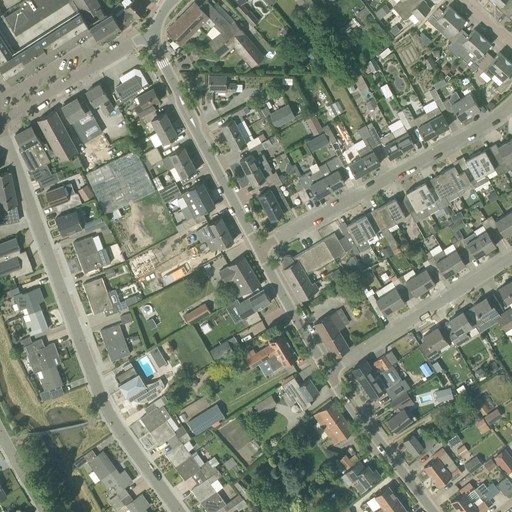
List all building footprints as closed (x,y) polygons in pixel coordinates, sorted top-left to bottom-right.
[(79,41),(78,40),(86,35),(87,36),(94,32),(91,28),(86,19),(73,0),(23,0),(18,4),(20,7),(5,17),(3,13),(0,9),(0,65),(11,84),(18,80),(17,78),(25,73),(26,75),(38,67),(38,65),(45,60),(46,62),(59,54),(58,52),(66,48),(66,49),(79,41)] [(112,23),(106,15),(97,0),(73,0),(86,19),(91,28),(94,32),(100,41),(102,41),(117,32),(112,23)] [(138,0),(131,0),(132,0),(125,7),(120,1),(111,10),(112,11),(123,28),(123,29),(135,18),(146,7),(138,0)] [(231,24),(207,0),(206,0),(199,7),(195,2),(166,30),(181,45),(200,26),(213,39),(231,24)] [(295,0),(307,15),(317,7),(312,0),(295,0)] [(394,8),(399,13),(413,0),(398,0),(397,2),(397,5),(394,8)] [(407,19),(413,13),(419,19),(431,9),(426,3),(427,2),(425,0),(413,0),(399,13),(404,19),(407,19)] [(511,0),(492,0),(496,4),(495,5),(504,12),(511,3),(511,0)] [(253,25),(259,20),(250,10),(243,3),(241,4),(240,3),(236,6),(244,15),(253,25)] [(373,12),(379,18),(389,10),(384,3),(373,12)] [(457,13),(449,5),(441,13),(437,9),(428,19),(432,23),(437,19),(445,26),(458,12),(457,12),(457,13)] [(117,32),(122,29),(123,28),(112,11),(106,15),(112,23),(117,32)] [(453,43),(462,33),(458,29),(465,20),(457,13),(458,13),(458,12),(445,26),(453,34),(449,38),(453,43)] [(263,56),(235,21),(231,24),(213,39),(209,42),(221,56),(234,45),(252,66),(263,56)] [(482,36),(474,29),(467,37),(462,33),(453,43),(458,47),(462,42),(470,50),(483,36),(483,35),(482,36)] [(478,66),(488,56),(483,52),(491,44),(483,36),(470,50),(463,58),(467,62),(471,59),(478,66)] [(508,59),(500,52),(492,60),(488,56),(478,66),(491,77),(495,73),(508,59)] [(427,56),(423,60),(430,66),(434,62),(427,56)] [(374,58),(368,63),(371,69),(378,66),(374,58)] [(511,78),(508,75),(511,71),(511,63),(508,60),(508,59),(495,73),(504,80),(497,88),(501,92),(511,80),(511,78)] [(445,64),(440,69),(447,75),(451,69),(445,64)] [(142,86),(135,75),(116,87),(118,91),(118,92),(121,97),(116,101),(118,105),(151,85),(151,84),(149,86),(148,83),(148,82),(142,86)] [(218,91),(235,92),(235,83),(226,83),(226,75),(210,75),(210,88),(218,88),(218,91)] [(114,108),(100,83),(86,91),(94,105),(99,102),(102,106),(101,107),(105,113),(114,108)] [(470,114),(480,108),(474,98),(479,95),(472,84),(467,87),(467,88),(470,92),(466,95),(460,98),(470,114)] [(151,111),(149,106),(160,100),(153,88),(138,96),(142,103),(135,106),(141,116),(143,115),(151,111)] [(437,132),(449,126),(441,111),(446,108),(443,102),(435,88),(430,91),(438,106),(426,112),(430,120),(437,132)] [(460,98),(456,91),(451,94),(451,98),(448,99),(448,98),(443,102),(446,108),(449,113),(455,110),(461,119),(470,114),(460,98)] [(83,107),(77,97),(62,105),(92,157),(101,152),(88,130),(98,124),(87,105),(83,107)] [(337,100),(326,105),(332,116),(343,111),(337,100)] [(276,126),(295,116),(289,105),(270,114),(276,126)] [(267,106),(262,109),(264,112),(266,115),(271,112),(267,106)] [(228,137),(240,131),(241,131),(237,123),(244,120),(242,116),(246,113),(243,107),(231,113),(234,119),(222,125),(228,137)] [(77,152),(78,151),(55,109),(38,119),(42,126),(55,150),(57,154),(60,160),(77,152)] [(158,116),(155,110),(156,109),(151,111),(143,115),(147,122),(151,120),(157,131),(172,124),(166,112),(158,116)] [(403,151),(415,144),(406,129),(412,127),(406,116),(402,110),(397,112),(404,125),(392,131),(403,151)] [(414,119),(411,113),(406,116),(412,127),(417,124),(425,139),(437,132),(430,120),(426,112),(414,119)] [(327,123),(322,126),(326,132),(331,130),(327,123)] [(163,143),(178,135),(172,124),(157,131),(163,143)] [(320,124),(311,128),(315,136),(324,131),(320,124)] [(19,149),(30,171),(31,171),(36,180),(38,180),(41,188),(60,180),(56,172),(49,175),(44,177),(38,167),(43,164),(50,160),(49,158),(46,152),(38,136),(41,134),(38,128),(34,130),(31,125),(31,126),(16,134),(16,133),(15,134),(22,147),(19,149)] [(358,129),(366,145),(358,150),(368,170),(380,163),(372,148),(377,145),(368,128),(366,125),(358,129)] [(380,138),(373,125),(368,128),(377,145),(382,142),(391,157),(403,151),(392,131),(380,138)] [(337,140),(331,130),(326,132),(338,155),(344,152),(338,140),(337,140)] [(254,138),(251,134),(245,138),(241,131),(240,131),(228,137),(234,149),(246,143),(249,149),(261,142),(261,141),(266,138),(263,133),(254,138)] [(324,132),(315,137),(321,147),(330,142),(324,132)] [(511,162),(510,159),(511,158),(511,148),(508,141),(497,146),(500,151),(495,154),(500,165),(505,172),(510,169),(511,171),(511,170),(511,162)] [(262,154),(260,150),(265,148),(261,142),(249,149),(252,154),(240,160),(247,172),(259,166),(268,161),(264,153),(262,154)] [(148,159),(160,152),(156,146),(145,152),(146,154),(148,158),(148,159)] [(176,166),(190,158),(184,147),(170,155),(176,166)] [(51,149),(46,152),(49,158),(57,154),(55,150),(53,151),(52,149),(51,149)] [(106,213),(118,208),(156,189),(137,149),(86,173),(105,214),(106,213)] [(338,155),(345,168),(350,165),(356,176),(368,170),(358,150),(357,149),(351,152),(349,149),(344,152),(338,155)] [(490,158),(485,149),(475,154),(485,173),(488,178),(498,173),(499,176),(505,172),(500,165),(495,154),(493,152),(492,152),(494,155),(490,158)] [(148,159),(151,165),(163,159),(160,152),(148,159)] [(485,173),(475,154),(465,160),(468,165),(463,168),(470,181),(473,185),(474,188),(489,180),(488,178),(485,173)] [(339,171),(345,168),(338,155),(325,162),(331,173),(324,177),(331,190),(345,182),(339,171)] [(177,181),(182,178),(197,170),(190,158),(176,166),(170,169),(177,181)] [(272,174),(270,170),(272,169),(268,161),(259,166),(247,172),(253,184),(265,178),(268,183),(279,177),(276,172),(272,174)] [(458,171),(455,165),(445,170),(456,189),(459,195),(459,197),(461,195),(464,190),(473,185),(470,181),(463,168),(458,171)] [(311,170),(302,175),(299,177),(301,180),(304,187),(305,189),(311,186),(318,197),(331,190),(324,177),(320,169),(313,173),(311,170)] [(434,184),(445,206),(447,205),(451,202),(450,200),(459,195),(456,189),(445,170),(436,176),(439,181),(434,184)] [(17,205),(10,171),(0,173),(0,208),(0,209),(1,209),(4,224),(19,220),(16,206),(17,205)] [(285,197),(278,185),(279,177),(268,183),(271,189),(259,195),(265,207),(285,197)] [(297,182),(295,187),(297,191),(304,187),(300,180),(297,182)] [(162,196),(178,187),(175,181),(159,190),(162,196)] [(428,187),(425,181),(416,187),(426,206),(435,201),(439,209),(443,207),(445,206),(434,184),(428,187)] [(209,193),(203,182),(181,193),(178,187),(162,196),(165,202),(170,199),(178,195),(179,198),(183,196),(188,205),(209,193)] [(69,184),(64,186),(64,185),(46,192),(47,194),(46,195),(48,199),(49,200),(51,206),(55,204),(58,211),(82,203),(78,193),(76,192),(74,193),(71,185),(69,184)] [(310,199),(305,189),(304,187),(297,191),(303,202),(310,199)] [(430,214),(426,206),(416,187),(406,192),(409,198),(404,200),(411,214),(416,222),(430,214)] [(91,190),(81,196),(85,201),(94,195),(91,190)] [(495,191),(487,196),(491,202),(499,198),(495,191)] [(188,205),(194,216),(200,212),(200,213),(215,205),(209,193),(188,205)] [(271,219),(291,209),(285,197),(265,207),(271,219)] [(399,203),(396,198),(386,203),(396,222),(411,214),(404,200),(399,203)] [(399,227),(396,222),(386,203),(376,208),(383,219),(378,222),(374,216),(381,230),(395,255),(401,251),(399,246),(391,231),(399,227)] [(81,221),(77,210),(56,218),(62,235),(68,233),(70,238),(97,227),(94,219),(86,222),(85,220),(81,221)] [(369,219),(366,214),(356,219),(367,238),(381,230),(374,216),(369,219)] [(511,231),(511,225),(505,215),(495,221),(492,215),(487,219),(493,229),(498,226),(504,236),(511,231)] [(187,220),(182,222),(186,228),(197,222),(194,216),(193,216),(187,220)] [(207,225),(202,227),(208,239),(228,228),(221,217),(207,224),(207,225)] [(461,217),(448,220),(450,229),(463,226),(461,217)] [(356,254),(362,251),(371,246),(367,238),(356,219),(347,224),(350,230),(344,233),(356,254)] [(486,251),(496,245),(488,232),(493,229),(487,219),(481,222),(487,230),(477,236),(486,251)] [(182,222),(176,225),(179,232),(186,228),(182,222)] [(197,222),(186,228),(189,235),(197,230),(200,228),(197,222)] [(214,250),(219,248),(234,240),(228,228),(208,239),(214,250)] [(307,274),(346,251),(335,233),(293,258),(291,256),(289,255),(287,255),(283,257),(282,259),(282,261),(283,263),(285,267),(282,269),(295,291),(302,287),(301,286),(306,283),(308,286),(312,284),(307,274)] [(79,257),(98,250),(92,235),(73,242),(79,257)] [(486,251),(477,236),(467,242),(463,237),(458,240),(464,250),(469,247),(476,258),(486,251)] [(23,259),(19,248),(20,248),(16,237),(0,243),(0,273),(10,270),(13,278),(33,270),(28,257),(23,259)] [(458,240),(457,241),(453,243),(456,249),(446,255),(456,270),(466,264),(459,253),(464,250),(458,240)] [(446,255),(443,249),(433,256),(430,251),(425,254),(428,259),(434,269),(439,266),(446,276),(456,270),(446,255)] [(84,272),(103,265),(98,250),(79,257),(84,272)] [(204,264),(215,257),(212,251),(201,257),(204,264)] [(351,256),(348,262),(355,275),(363,271),(354,254),(351,256)] [(235,292),(238,297),(261,284),(244,256),(228,265),(219,271),(226,282),(229,280),(236,291),(235,292)] [(426,289),(436,283),(429,272),(434,269),(428,259),(423,262),(426,268),(416,274),(426,289)] [(114,267),(105,271),(108,278),(116,275),(114,267)] [(344,277),(343,276),(339,270),(339,269),(331,274),(336,282),(344,277)] [(426,289),(416,274),(413,269),(403,275),(398,278),(404,288),(409,285),(415,295),(426,289)] [(89,299),(107,292),(102,277),(83,284),(89,299)] [(395,308),(405,301),(399,291),(404,288),(398,278),(392,281),(396,286),(386,293),(395,308)] [(511,308),(506,312),(511,322),(511,280),(500,288),(511,308)] [(319,289),(315,282),(312,284),(308,286),(306,283),(301,286),(302,287),(295,291),(301,300),(319,289)] [(20,292),(18,287),(8,290),(10,296),(14,295),(19,310),(27,307),(29,313),(41,309),(38,302),(44,300),(39,287),(23,293),(22,291),(20,292)] [(243,318),(271,301),(264,289),(235,306),(240,314),(243,318)] [(126,300),(120,302),(112,305),(107,292),(89,299),(94,314),(113,307),(113,306),(116,305),(118,311),(128,307),(126,300)] [(385,314),(395,308),(386,293),(376,299),(372,294),(368,297),(374,307),(379,304),(385,314)] [(491,304),(486,296),(473,305),(474,306),(469,309),(470,311),(476,321),(490,313),(492,317),(499,313),(493,303),(491,304)] [(190,325),(211,312),(205,303),(184,315),(190,325)] [(31,335),(48,328),(41,309),(29,313),(23,315),(31,335)] [(345,326),(336,311),(330,314),(314,323),(334,357),(350,348),(339,330),(345,326)] [(476,321),(470,311),(465,315),(463,311),(449,320),(456,330),(449,334),(456,346),(470,337),(464,329),(476,321)] [(500,315),(497,317),(499,319),(506,331),(511,326),(511,322),(506,312),(500,315)] [(123,323),(125,323),(133,320),(130,313),(120,317),(123,323)] [(106,346),(125,339),(119,324),(100,331),(106,346)] [(430,359),(439,353),(450,346),(438,327),(424,336),(427,341),(421,345),(430,359)] [(269,356),(276,352),(274,348),(287,340),(283,333),(269,341),(271,344),(259,351),(255,353),(253,349),(246,354),(248,357),(246,358),(251,367),(266,358),(270,356),(269,356)] [(138,335),(132,337),(135,343),(141,341),(138,335)] [(23,346),(32,342),(30,336),(20,340),(23,346)] [(111,360),(130,354),(125,339),(106,346),(111,360)] [(284,366),(298,357),(287,340),(274,348),(276,352),(269,356),(270,356),(266,358),(274,370),(283,365),(284,366)] [(210,352),(217,362),(234,351),(227,341),(210,352)] [(25,352),(35,348),(32,342),(23,346),(25,352)] [(43,369),(55,365),(53,358),(59,356),(54,343),(36,350),(43,369)] [(158,346),(150,350),(153,355),(160,351),(158,346)] [(363,383),(377,374),(374,371),(382,366),(384,370),(391,365),(392,364),(385,354),(370,365),(366,359),(353,368),(363,383)] [(133,366),(131,362),(123,366),(126,370),(115,376),(119,383),(118,384),(119,385),(120,384),(122,388),(121,389),(121,390),(125,397),(127,396),(130,398),(133,399),(138,401),(144,401),(149,400),(154,398),(159,394),(162,390),(164,384),(161,378),(155,382),(146,384),(142,378),(139,372),(138,373),(133,366)] [(217,363),(209,367),(212,373),(220,369),(217,363)] [(45,391),(63,384),(55,365),(43,369),(38,371),(45,391)] [(476,371),(476,375),(480,377),(484,374),(485,370),(481,368),(476,371)] [(377,374),(363,383),(372,397),(385,388),(380,381),(387,376),(383,370),(377,374)] [(300,385),(295,377),(295,376),(282,385),(294,402),(297,400),(304,410),(312,404),(312,403),(312,404),(308,399),(319,392),(310,378),(300,385)] [(406,390),(417,384),(412,376),(401,382),(406,390)] [(463,384),(456,388),(459,394),(466,390),(463,384)] [(441,389),(436,390),(438,401),(444,400),(454,397),(451,387),(441,389)] [(43,400),(53,397),(50,391),(40,394),(43,400)] [(405,409),(414,403),(407,391),(390,401),(394,408),(398,412),(388,420),(397,431),(412,419),(405,409)] [(150,431),(166,420),(158,408),(168,401),(164,395),(153,402),(156,407),(141,418),(150,431)] [(272,396),(255,406),(261,415),(277,405),(272,396)] [(481,416),(489,411),(481,397),(473,402),(481,416)] [(318,432),(323,428),(335,444),(354,431),(333,401),(319,411),(314,415),(318,422),(313,425),(318,432)] [(217,404),(189,422),(197,434),(225,416),(217,404)] [(436,420),(449,412),(444,405),(432,413),(436,420)] [(245,421),(256,414),(253,410),(242,417),(245,421)] [(489,414),(484,416),(489,424),(493,421),(489,414)] [(481,434),(489,429),(482,418),(474,423),(481,434)] [(172,428),(166,420),(150,431),(159,445),(176,433),(179,438),(187,432),(182,425),(178,428),(174,431),(172,428)] [(416,438),(423,432),(420,428),(413,433),(404,440),(415,455),(423,448),(426,451),(439,441),(433,434),(421,444),(416,438)] [(175,467),(192,455),(188,450),(194,447),(189,440),(191,438),(187,432),(179,438),(182,442),(166,453),(175,467)] [(465,445),(457,450),(462,456),(469,451),(465,445)] [(439,473),(446,468),(454,462),(443,448),(433,455),(435,458),(424,467),(431,476),(438,472),(439,473)] [(507,472),(511,468),(511,458),(504,449),(495,457),(507,472)] [(105,475),(115,468),(103,451),(88,462),(100,479),(105,475)] [(347,469),(353,464),(345,454),(339,459),(347,469)] [(78,468),(87,461),(83,455),(74,462),(78,468)] [(203,474),(212,467),(208,461),(208,460),(205,463),(202,459),(197,463),(192,455),(175,467),(185,480),(200,469),(203,474)] [(232,456),(226,461),(231,468),(237,463),(232,456)] [(470,472),(482,463),(477,456),(464,465),(470,472)] [(491,459),(486,463),(491,470),(496,465),(491,459)] [(452,480),(462,472),(454,462),(446,468),(439,473),(438,472),(431,476),(439,486),(450,477),(452,480)] [(362,470),(356,463),(341,475),(348,484),(359,476),(361,479),(355,484),(361,493),(368,487),(366,485),(380,474),(375,468),(373,470),(368,465),(362,470)] [(218,470),(215,466),(213,467),(212,467),(203,474),(207,479),(192,489),(201,502),(217,491),(211,483),(222,475),(219,470),(218,470)] [(121,472),(117,467),(115,468),(105,475),(100,479),(107,488),(112,485),(118,492),(133,481),(125,470),(121,472)] [(505,495),(511,489),(511,483),(507,476),(497,484),(505,495)] [(246,499),(250,497),(237,482),(234,484),(246,499)] [(466,508),(476,501),(485,493),(489,490),(483,482),(475,489),(470,482),(460,490),(462,493),(451,502),(458,511),(465,507),(466,508)] [(390,511),(391,511),(389,508),(399,500),(388,485),(375,496),(384,509),(379,511),(375,511),(374,511),(390,511)] [(489,490),(485,493),(490,499),(500,491),(495,486),(489,490)] [(317,511),(331,500),(324,490),(309,502),(317,511)] [(207,511),(214,511),(226,504),(217,491),(201,502),(207,511)] [(112,505),(121,499),(117,494),(109,500),(112,505)] [(147,511),(145,508),(150,505),(142,494),(127,505),(132,511),(147,511)] [(116,511),(125,504),(121,499),(112,505),(116,511)] [(239,510),(247,504),(243,499),(242,500),(238,503),(235,505),(239,510)] [(407,511),(399,500),(389,508),(391,511),(390,511),(409,511),(408,510),(407,511)] [(465,507),(458,511),(459,511),(482,511),(489,507),(484,501),(479,505),(476,501),(466,508),(465,507)]
